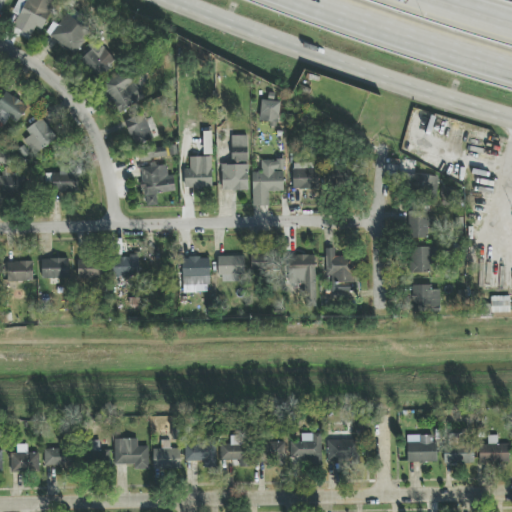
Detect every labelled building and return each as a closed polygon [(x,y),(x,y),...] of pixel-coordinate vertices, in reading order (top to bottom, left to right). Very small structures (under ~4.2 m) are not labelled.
[(42,29),(55,1),(53,0),(18,0),(11,14),(42,29)] [(49,35),(71,54),(90,33),(68,14),(49,35)] [(79,59),(97,78),(115,61),(98,41),(79,59)] [(142,101),(126,70),(102,82),(117,113),(142,101)] [(0,122),(4,125),(8,118),(17,123),(28,105),(5,92),(0,100),(0,122)] [(269,125),(278,126),(280,102),(261,100),(259,121),(269,122),(269,125)] [(123,121),(134,146),(157,136),(147,111),(123,121)] [(30,135),(23,140),(35,155),(56,137),(41,118),(25,130),(30,135)] [(204,154),(212,154),(211,131),(203,132),(204,154)] [(248,190),(247,135),(231,135),(231,164),(220,164),(221,190),(248,190)] [(165,147),(139,148),(139,159),(166,158),(165,147)] [(0,164),(8,164),(8,153),(0,153),(0,164)] [(212,188),(211,157),(189,157),(189,168),(184,168),(184,188),(212,188)] [(283,191),(283,159),(261,160),(261,172),(252,172),(252,206),(269,206),(269,192),(283,191)] [(175,191),(173,175),(168,175),(167,164),(141,167),(145,206),(157,205),(156,193),(175,191)] [(79,192),(79,166),(60,166),(60,175),(46,174),(46,191),(79,192)] [(0,197),(25,197),(25,175),(16,175),(16,168),(1,167),(0,197)] [(293,168),(292,189),(318,189),(318,169),(293,168)] [(341,187),(343,172),(328,170),(326,185),(341,187)] [(437,175),(411,173),(410,189),(436,190),(437,175)] [(436,217),(427,217),(427,211),(409,211),(409,238),(427,238),(427,228),(435,228),(436,217)] [(435,248),(412,247),(411,272),(434,273),(435,248)] [(328,293),(354,293),(353,257),(335,257),(335,249),(327,249),(328,293)] [(251,273),(280,272),(280,254),(251,255),(251,273)] [(315,255),(289,256),(290,286),(302,286),(303,303),(316,303),(315,255)] [(244,256),(218,257),(219,282),(239,282),(239,275),(245,275),(244,256)] [(112,277),(142,277),(142,258),(113,257),(112,277)] [(210,292),(209,257),(182,258),(183,293),(210,292)] [(42,279),(69,279),(68,259),(42,259),(42,279)] [(98,280),(99,261),(77,260),(76,279),(98,280)] [(33,262),(8,262),(8,282),(33,281),(33,262)] [(440,312),(440,287),(413,287),(413,312),(440,312)] [(492,313),(510,312),(509,296),(491,297),(492,313)] [(321,434),(301,433),(301,442),(290,442),(290,458),(306,458),(306,464),(321,464),(321,434)] [(240,468),(249,467),(248,435),(231,436),(231,445),(221,445),(221,461),(239,460),(240,468)] [(408,462),(436,462),(435,435),(419,436),(419,442),(407,442),(408,462)] [(509,462),(509,444),(498,444),(497,436),(488,436),(488,445),(479,445),(480,463),(509,462)] [(473,464),(474,445),(463,445),(463,438),(445,438),(445,463),(473,464)] [(148,446),(138,447),(138,439),(115,439),(115,465),(134,465),(134,470),(149,469),(148,446)] [(327,461),(358,462),(359,441),(328,440),(327,461)] [(110,450),(101,451),(100,441),(86,441),(87,465),(110,464),(110,450)] [(286,459),(285,442),(264,442),(265,460),(286,459)] [(216,468),(216,444),(185,443),(185,461),(204,462),(204,468),(216,468)] [(39,453),(27,453),(27,445),(18,445),(18,453),(11,453),(11,472),(39,473),(39,453)] [(181,469),(180,449),(171,449),(171,448),(153,448),(153,470),(181,469)] [(75,466),(75,449),(44,450),(45,467),(75,466)]
